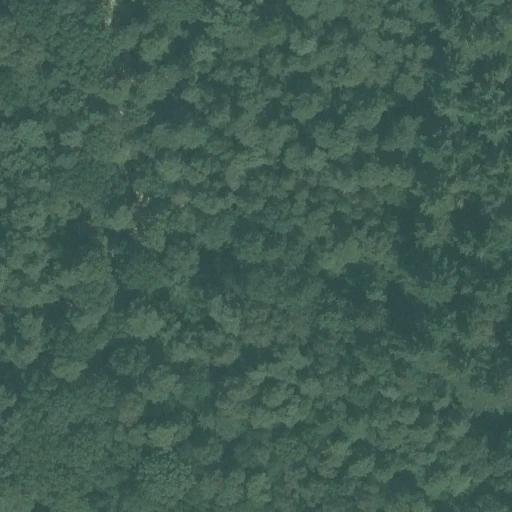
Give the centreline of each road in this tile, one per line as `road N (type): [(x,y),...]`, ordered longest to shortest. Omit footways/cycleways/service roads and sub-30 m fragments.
road 1 (track): [(146,203),(511,418)]
road 2 (track): [(146,203),(39,511)]
road 3 (track): [(101,0),(145,160),(146,203)]
